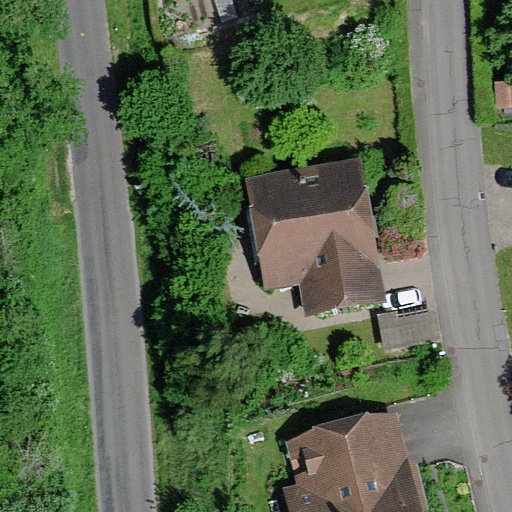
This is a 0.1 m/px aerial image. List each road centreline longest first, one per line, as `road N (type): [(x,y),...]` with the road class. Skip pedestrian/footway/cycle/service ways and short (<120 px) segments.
road 1 (residential): [(509,511),(460,227),(441,0)]
road 2 (tertiary): [(75,0),(108,217),(128,511)]
